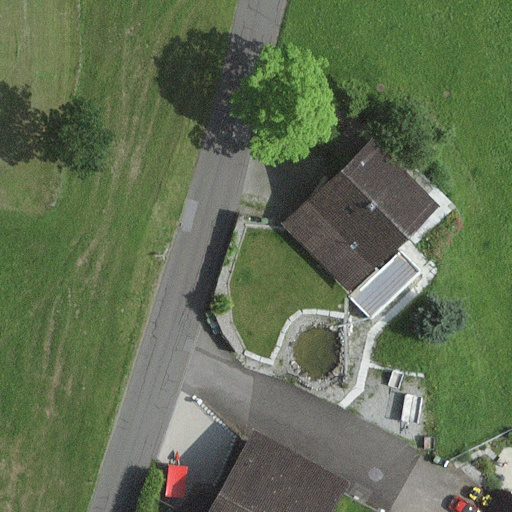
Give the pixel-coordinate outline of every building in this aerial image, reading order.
[(286,144),(329,186),(366,150),(322,107),(286,144)] [(329,186),(285,230),(349,295),(440,205),(376,140),(366,150),(329,186)] [(331,511),(342,493),(346,486),(254,434),(210,511),(331,511)] [(511,511),(511,493),(502,488),(488,511),(511,511)] [(374,511),(342,493),(331,511),(374,511)]
